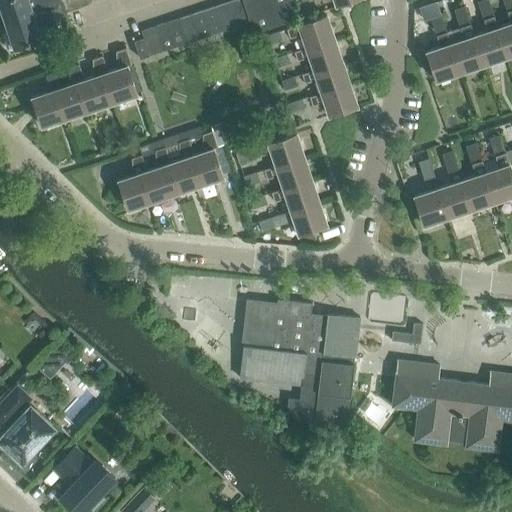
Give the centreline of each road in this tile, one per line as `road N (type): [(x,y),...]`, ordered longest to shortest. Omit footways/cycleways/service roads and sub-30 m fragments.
road 1 (residential): [(0,138),(118,243),(317,263),(356,257)]
road 2 (residential): [(356,257),(394,82),(396,0)]
road 3 (residential): [(356,257),(511,285)]
